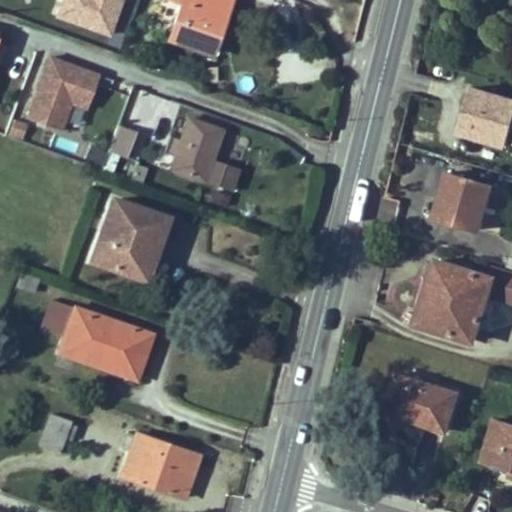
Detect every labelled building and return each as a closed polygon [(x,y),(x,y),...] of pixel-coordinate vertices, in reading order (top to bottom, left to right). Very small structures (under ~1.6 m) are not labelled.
[(124,0),(64,0),(58,19),(111,38),(124,0)] [(221,28),(230,0),(174,0),(181,2),(168,39),(205,52),(214,26),(221,28)] [(211,54),(221,28),(214,26),(205,52),(211,54)] [(90,109),(102,76),(50,57),(28,118),(66,132),(76,103),(90,109)] [(503,145),(511,114),(511,99),(472,88),(460,127),(487,135),(486,140),(503,145)] [(211,160),(222,130),(188,118),(180,139),(170,136),(164,152),(174,156),(170,169),(231,190),(238,169),(211,160)] [(486,140),(487,135),(460,127),(458,132),(486,140)] [(137,156),(143,138),(116,128),(108,151),(108,152),(122,156),(124,152),(137,156)] [(77,155),(81,145),(73,142),(69,152),(77,155)] [(94,162),(99,149),(83,143),(81,145),(77,155),(94,162)] [(103,165),(107,153),(99,149),(94,162),(103,165)] [(477,230),(491,185),(447,172),(441,191),(446,193),(438,218),(477,230)] [(227,206),(230,196),(215,191),(212,201),(227,206)] [(438,218),(446,193),(441,191),(433,217),(438,218)] [(136,253),(144,230),(159,235),(165,217),(113,199),(91,261),(143,279),(151,258),(136,253)] [(151,258),(159,235),(144,230),(136,253),(151,258)] [(472,340),(486,293),(511,301),(511,273),(493,268),(490,278),(435,260),(429,280),(439,283),(425,325),(472,340)] [(32,292),(37,278),(21,272),(16,286),(32,292)] [(425,325),(439,283),(429,280),(416,322),(425,325)] [(64,337),(74,307),(52,300),(42,329),(64,337)] [(144,353),(151,334),(74,307),(64,337),(59,352),(128,376),(137,350),(144,353)] [(135,379),(144,353),(137,350),(128,376),(135,379)] [(445,431),(456,393),(396,374),(384,412),(445,431)] [(64,438),(69,424),(70,421),(51,413),(39,446),(58,453),(64,438)] [(511,425),(494,420),(482,461),(511,469),(511,425)] [(70,441),(76,426),(69,424),(64,438),(70,441)] [(130,451),(135,435),(127,432),(121,448),(130,451)] [(183,497),(198,455),(136,433),(135,435),(130,451),(121,475),(183,497)]
